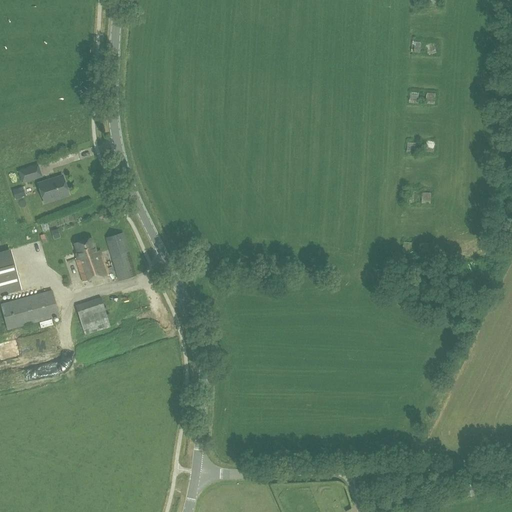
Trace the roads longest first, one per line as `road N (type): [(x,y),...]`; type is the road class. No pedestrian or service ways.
road 1 (tertiary): [(195,472),(199,342),(117,143),(117,0)]
road 2 (unclassified): [(195,472),(511,460)]
